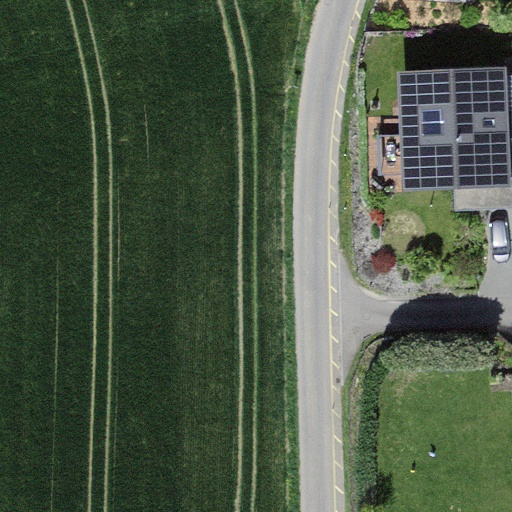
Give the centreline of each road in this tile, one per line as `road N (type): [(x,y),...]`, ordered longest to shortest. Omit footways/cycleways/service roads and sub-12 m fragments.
road 1 (unclassified): [(320,511),(313,188),(329,41),(344,0)]
road 2 (unknown): [(316,327),(511,316)]
